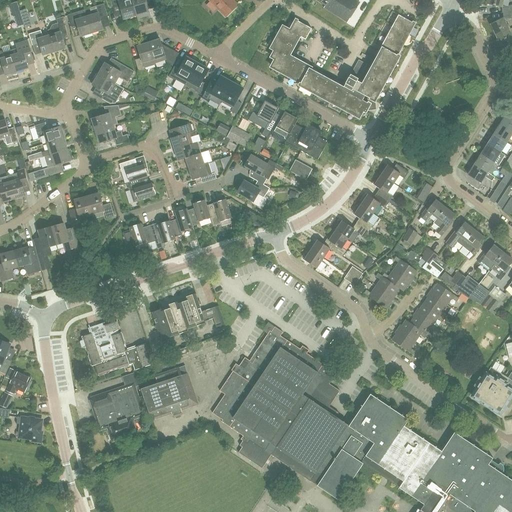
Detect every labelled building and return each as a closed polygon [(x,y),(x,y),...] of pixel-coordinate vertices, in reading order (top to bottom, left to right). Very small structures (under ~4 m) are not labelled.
[(125,19),(136,16),(131,0),(111,0),(113,7),(120,5),(125,19)] [(131,0),(136,16),(148,13),(143,0),(131,0)] [(209,0),(211,1),(206,5),(213,13),(217,8),(226,17),(238,5),(233,0),(232,0),(209,0)] [(316,0),(326,6),(324,8),(347,23),(360,3),(354,0),(316,0)] [(92,34),(104,30),(100,18),(108,16),(104,4),(90,9),(92,15),(87,17),(92,34)] [(13,17),(15,17),(21,15),(20,11),(18,6),(10,9),(13,17)] [(81,37),(92,34),(87,17),(85,10),(68,16),(71,27),(77,25),(81,37)] [(381,48),(382,48),(362,84),(357,81),(358,79),(359,80),(367,65),(359,60),(344,88),(312,70),(313,68),(290,56),(300,37),(306,40),(312,29),(296,20),(290,31),(283,27),(271,49),(275,51),(271,57),(275,60),(271,67),(300,83),(299,86),(359,118),(363,111),(366,112),(370,105),(359,99),(362,94),(375,102),(399,57),(397,55),(414,24),(399,15),(381,48)] [(39,16),(32,17),(33,24),(40,23),(39,16)] [(49,36),(54,53),(66,50),(62,38),(69,36),(64,18),(57,20),(58,24),(52,25),(49,30),(48,31),(49,36)] [(496,36),(509,30),(503,18),(491,25),(496,36)] [(511,36),(509,30),(496,36),(502,48),(511,43),(511,36)] [(54,53),(49,36),(43,38),(41,31),(30,35),(33,46),(40,44),(44,56),(54,53)] [(160,40),(149,43),(155,64),(155,63),(166,60),(167,63),(173,66),(179,54),(170,49),(169,51),(162,47),(160,40)] [(17,49),(11,51),(12,56),(17,72),(29,69),(28,65),(35,63),(28,41),(16,45),(17,49)] [(155,64),(149,43),(137,47),(141,59),(135,60),(139,72),(145,70),(144,68),(156,65),(155,63),(155,64)] [(17,72),(12,56),(11,51),(4,53),(1,51),(0,51),(0,64),(2,64),(6,76),(17,72)] [(175,79),(186,85),(197,64),(186,58),(180,70),(174,67),(169,77),(174,80),(175,79)] [(124,89),(115,84),(119,77),(128,83),(134,72),(122,65),(118,72),(104,64),(98,75),(122,89),(124,90),(124,89)] [(196,92),(202,95),(207,84),(202,82),(209,70),(197,64),(186,85),(197,91),(196,92)] [(120,93),(122,89),(98,75),(92,85),(106,92),(102,99),(111,104),(116,103),(121,95),(118,94),(119,92),(120,93)] [(209,86),(203,96),(209,99),(212,94),(222,100),(223,100),(232,83),(221,77),(217,83),(212,80),(209,86)] [(222,100),(221,102),(232,108),(231,111),(236,114),(242,104),(237,101),(243,89),(232,83),(223,100),(222,100)] [(253,112),(248,120),(265,129),(262,135),(267,138),(280,116),(276,114),(279,109),(265,101),(258,114),(253,112)] [(95,132),(114,126),(113,126),(118,124),(116,117),(121,115),(118,106),(104,107),(107,115),(92,120),(95,132)] [(187,108),(185,113),(190,116),(193,111),(187,108)] [(276,128),(271,137),(285,144),(287,140),(296,146),(298,143),(295,141),(296,139),(290,135),(295,124),(298,119),(290,114),(285,112),(285,113),(282,117),(278,125),(276,128)] [(511,117),(507,114),(500,124),(511,131),(511,117)] [(0,139),(10,137),(12,143),(18,141),(14,128),(8,129),(5,120),(0,121),(0,139)] [(46,123),(34,126),(35,127),(30,128),(34,140),(45,137),(47,143),(64,138),(60,127),(48,130),(46,123)] [(175,150),(193,144),(191,138),(197,136),(195,131),(192,132),(190,124),(175,129),(178,136),(171,138),(175,150)] [(234,124),(227,136),(245,146),(252,134),(234,124)] [(287,140),(285,144),(287,145),(294,149),(295,148),(318,160),(328,142),(319,137),(322,132),(308,125),(305,130),(295,124),(290,135),(296,139),(295,141),(298,143),(296,146),(287,140)] [(507,143),(511,135),(511,131),(500,124),(493,135),(507,143)] [(116,133),(114,126),(95,132),(99,143),(114,138),(116,146),(129,142),(127,135),(123,136),(121,131),(116,133)] [(501,153),(507,143),(493,135),(487,144),(501,153)] [(64,138),(47,143),(50,150),(42,153),(43,157),(44,157),(67,150),(64,138)] [(26,143),(21,144),(23,150),(30,148),(29,144),(29,143),(27,142),(26,143)] [(175,150),(178,161),(186,159),(186,158),(194,156),(194,155),(201,153),(198,143),(193,144),(175,150)] [(504,155),(501,153),(487,144),(481,155),(498,165),(504,155)] [(67,150),(44,157),(48,168),(44,170),(46,177),(61,172),(59,165),(71,161),(67,150)] [(205,164),(201,153),(194,155),(194,156),(186,158),(186,159),(189,169),(205,164)] [(267,165),(251,155),(250,156),(247,154),(244,161),(246,165),(245,166),(255,172),(251,178),(258,182),(264,185),(267,180),(268,181),(275,169),(280,172),(283,168),(276,164),(269,160),(267,165)] [(481,155),(474,165),(491,175),(498,165),(481,155)] [(143,178),(144,178),(148,177),(144,165),(138,167),(135,159),(120,164),(122,172),(126,171),(130,182),(143,178)] [(289,171),(307,181),(313,169),(296,160),(289,171)] [(209,163),(205,164),(189,169),(193,180),(200,178),(202,184),(216,179),(215,173),(212,174),(209,163)] [(383,168),(379,174),(393,184),(399,175),(405,179),(409,173),(396,164),(393,169),(387,166),(385,169),(383,168)] [(468,175),(481,183),(485,177),(492,182),(494,178),(491,175),(474,165),(468,175)] [(499,173),(506,177),(506,176),(510,179),(511,175),(511,174),(502,168),(499,173)] [(19,174),(8,177),(14,199),(25,196),(23,189),(30,187),(24,169),(18,171),(19,174)] [(376,194),(389,202),(393,196),(388,193),(393,184),(379,174),(374,181),(376,182),(374,186),(379,189),(376,194)] [(4,202),(14,199),(8,177),(0,179),(0,190),(1,195),(4,202)] [(136,202),(156,195),(152,183),(146,185),(144,178),(143,178),(130,182),(128,183),(130,190),(131,190),(134,200),(136,202)] [(47,179),(41,181),(46,193),(51,191),(47,179)] [(264,185),(258,182),(255,188),(244,181),(243,183),(241,182),(236,189),(239,190),(237,192),(254,202),(258,195),(264,199),(270,188),(264,185)] [(493,193),(499,197),(506,185),(501,182),(493,193)] [(511,188),(509,187),(503,197),(509,201),(511,195),(511,188)] [(100,194),(87,197),(92,215),(105,212),(107,219),(114,217),(111,204),(103,206),(100,194)] [(363,197),(359,204),(373,214),(379,205),(384,209),(389,202),(376,194),(373,199),(367,195),(365,199),(363,197)] [(85,226),(87,226),(85,217),(92,215),(87,197),(75,200),(78,212),(70,215),(74,229),(77,229),(78,235),(87,233),(85,226)] [(207,206),(211,219),(213,226),(221,224),(220,222),(232,218),(226,199),(214,203),(214,204),(207,206)] [(188,211),(193,226),(200,224),(199,223),(211,219),(207,206),(205,200),(193,204),(195,209),(188,211)] [(437,219),(446,208),(436,200),(429,209),(427,208),(422,215),(423,215),(421,218),(426,222),(432,215),(437,219)] [(368,222),(373,214),(359,204),(354,211),(356,212),(354,215),(359,219),(356,224),(368,232),(373,225),(368,222)] [(509,216),(511,210),(511,207),(507,204),(503,211),(509,216)] [(455,215),(446,208),(437,219),(433,223),(438,227),(435,231),(442,236),(450,226),(449,224),(455,215)] [(170,222),(175,237),(183,235),(181,232),(193,228),(193,226),(188,211),(187,209),(175,213),(177,220),(170,222)] [(256,215),(252,222),(259,226),(263,219),(256,215)] [(155,242),(158,249),(165,247),(164,244),(176,240),(175,237),(170,222),(170,221),(158,225),(160,231),(153,234),(155,242)] [(368,232),(356,224),(353,229),(342,221),(340,225),(338,223),(333,230),(348,240),(353,243),(359,234),(364,238),(368,232)] [(153,234),(150,226),(143,228),(141,224),(135,226),(134,223),(128,225),(130,231),(123,233),(126,243),(133,240),(135,247),(147,243),(148,244),(155,242),(153,234)] [(462,246),(474,230),(465,223),(460,229),(459,227),(446,244),(452,248),(457,242),(462,246)] [(64,224),(52,227),(57,245),(63,244),(65,251),(79,247),(75,234),(73,228),(66,230),(64,224)] [(42,242),(34,245),(35,246),(37,255),(38,259),(47,256),(52,255),(50,247),(57,245),(52,227),(51,228),(48,226),(42,228),(40,230),(39,231),(41,238),(42,242)] [(415,246),(422,237),(418,234),(418,233),(410,228),(403,239),(404,240),(402,243),(409,247),(410,244),(411,244),(412,243),(415,246)] [(333,244),(330,249),(342,257),(346,251),(342,248),(348,240),(333,230),(329,237),(331,238),(329,241),(333,244)] [(484,238),(474,230),(462,246),(474,255),(479,248),(478,247),(484,238)] [(309,249),(323,259),(330,249),(317,240),(315,244),(313,242),(309,249)] [(495,264),(504,253),(494,245),(487,254),(485,253),(478,262),(490,271),(495,264)] [(28,247),(15,251),(19,267),(25,265),(28,275),(42,271),(38,259),(37,255),(35,246),(29,248),(28,247)] [(415,264),(422,269),(434,253),(428,248),(415,264)] [(321,262),(323,259),(309,249),(304,256),(306,257),(304,260),(317,269),(317,268),(322,272),(326,265),(321,262)] [(4,264),(0,264),(0,274),(2,282),(14,278),(12,269),(19,267),(15,251),(1,254),(4,264)] [(442,269),(433,262),(437,256),(434,253),(422,269),(436,278),(442,269)] [(511,259),(504,253),(495,264),(502,270),(496,277),(501,280),(508,271),(507,269),(511,262),(511,259)] [(393,270),(412,283),(414,279),(413,278),(417,272),(396,257),(394,260),(398,263),(393,270)] [(347,275),(344,279),(349,283),(358,270),(353,266),(347,275)] [(358,270),(349,283),(355,286),(363,274),(358,270)] [(409,287),(412,283),(393,270),(389,277),(384,273),(382,276),(382,277),(399,289),(403,292),(407,286),(409,287)] [(439,277),(454,288),(463,276),(457,271),(452,278),(444,272),(439,277)] [(382,277),(382,276),(378,273),(376,277),(380,280),(376,287),(394,299),(396,295),(395,294),(399,289),(382,277)] [(463,276),(454,288),(457,291),(459,288),(460,289),(468,280),(463,276)] [(432,289),(429,293),(448,306),(452,299),(459,304),(461,300),(455,295),(454,296),(437,284),(433,290),(432,289)] [(391,304),(394,299),(376,287),(371,293),(367,290),(364,294),(385,309),(389,303),(391,304)] [(428,298),(424,304),(445,318),(447,315),(443,312),(448,306),(429,293),(426,297),(428,298)] [(198,301),(196,294),(177,300),(178,302),(160,308),(161,310),(152,313),(162,343),(171,339),(171,338),(189,331),(188,330),(206,324),(198,301)] [(481,304),(486,309),(494,299),(488,294),(481,304)] [(494,299),(486,309),(491,313),(499,303),(494,299)] [(418,308),(415,312),(434,325),(439,319),(443,321),(445,318),(424,304),(419,309),(418,308)] [(219,306),(210,309),(217,330),(225,327),(219,306)] [(431,338),(434,334),(429,331),(434,325),(415,312),(409,322),(427,335),(431,338)] [(120,329),(116,320),(90,329),(91,334),(82,337),(83,340),(80,341),(82,348),(85,347),(92,366),(95,365),(99,377),(133,365),(135,371),(153,365),(146,344),(136,347),(136,348),(128,351),(128,350),(127,350),(121,332),(119,333),(118,330),(120,329)] [(397,329),(416,342),(421,336),(425,339),(427,335),(409,322),(406,320),(402,326),(400,325),(397,329)] [(269,323),(263,332),(267,334),(269,331),(271,332),(274,327),(269,323)] [(300,349),(280,336),(282,332),(274,327),(271,332),(269,331),(267,334),(250,361),(244,357),(234,371),(233,371),(220,391),(225,394),(213,413),(223,420),(222,422),(243,436),(241,439),(243,441),(240,445),(242,447),(239,453),(262,469),(271,455),(310,482),(311,481),(349,426),(336,417),(338,413),(329,407),(340,391),(329,384),(337,374),(331,370),(307,354),(309,350),(302,346),(300,349)] [(416,342),(397,329),(395,333),(396,334),(392,340),(413,355),(415,352),(411,349),(416,342)] [(0,364),(2,365),(0,370),(0,371),(6,374),(11,361),(5,359),(10,344),(0,340),(0,364)] [(176,357),(190,353),(188,347),(174,352),(176,357)] [(188,373),(185,366),(179,368),(182,375),(188,373)] [(491,367),(487,373),(483,379),(480,377),(475,385),(478,387),(472,396),(475,397),(474,398),(479,402),(480,401),(493,409),(492,410),(498,413),(498,412),(500,413),(506,405),(509,406),(511,401),(511,396),(511,394),(511,379),(510,378),(500,372),(491,367)] [(158,384),(141,389),(151,420),(172,414),(173,418),(183,415),(181,410),(198,405),(188,373),(182,375),(179,368),(155,376),(158,384)] [(17,395),(19,390),(25,393),(31,378),(16,371),(7,391),(17,395)] [(108,428),(112,442),(137,433),(132,420),(145,415),(134,383),(92,398),(95,406),(93,407),(101,430),(108,428)] [(5,393),(0,404),(0,405),(7,409),(13,396),(5,393)] [(511,511),(511,479),(502,473),(502,472),(503,471),(503,470),(504,469),(504,468),(504,466),(503,466),(503,465),(502,464),(501,463),(500,462),(498,464),(491,460),(492,458),(454,432),(441,451),(405,426),(409,420),(370,394),(349,426),(311,481),(339,500),(363,464),(424,504),(420,511),(418,509),(416,511),(511,511)] [(10,410),(0,408),(0,416),(9,417),(10,410)] [(41,443),(43,432),(41,432),(43,420),(18,417),(16,424),(21,425),(19,438),(32,440),(32,441),(41,443)]
